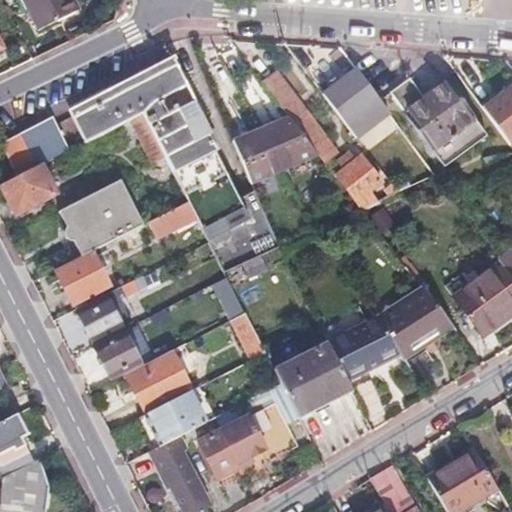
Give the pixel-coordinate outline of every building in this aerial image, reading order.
[(78,10),(72,0),(21,0),(37,31),(78,10)] [(196,218),(208,242),(249,220),(215,153),(217,152),(193,104),(194,103),(173,60),(149,72),(148,71),(127,81),(72,110),(88,142),(131,120),(143,114),(165,158),(188,203),(196,218)] [(321,93),(346,125),(379,101),(354,68),(321,93)] [(486,138),(450,88),(445,84),(424,99),(409,80),(389,94),(390,96),(387,99),(391,105),(395,103),(444,168),(486,138)] [(511,86),(482,108),(509,145),(511,142),(511,86)] [(319,156),(324,164),(338,154),(305,111),(291,121),(319,156)] [(153,164),(165,158),(143,114),(131,120),(153,164)] [(67,151),(51,119),(1,144),(18,176),(67,151)] [(289,119),(234,142),(252,183),(319,156),(291,121),(289,119)] [(355,137),(347,127),(340,133),(347,143),(355,137)] [(483,160),(488,173),(507,166),(502,153),(483,160)] [(344,168),(336,175),(356,200),(354,202),(361,210),(379,201),(369,190),(382,180),(360,155),(354,160),(348,154),(339,162),(344,168)] [(41,166),(4,185),(0,186),(0,187),(15,216),(56,196),(41,166)] [(144,225),(120,181),(58,213),(66,228),(67,230),(68,229),(77,232),(80,238),(74,241),(74,240),(72,240),(73,242),(81,258),(92,252),(144,225)] [(384,189),(389,196),(398,192),(391,183),(384,189)] [(487,193),(486,184),(470,186),(471,195),(487,193)] [(158,238),(196,218),(188,203),(149,223),(158,238)] [(381,209),(368,218),(379,235),(392,226),(381,209)] [(67,230),(66,228),(65,229),(64,231),(64,234),(65,238),(66,240),(69,242),(73,242),(72,240),(74,240),(74,241),(80,238),(77,232),(68,229),(67,230)] [(417,244),(404,228),(393,236),(405,252),(417,244)] [(511,251),(498,261),(500,265),(511,280),(511,251)] [(81,258),(55,271),(73,307),(110,288),(92,252),(81,258)] [(269,269),(263,256),(243,265),(250,278),(269,269)] [(483,337),(511,316),(511,280),(500,265),(454,299),(471,321),(481,334),(483,337)] [(245,314),(227,278),(214,285),(232,320),(245,314)] [(129,291),(126,285),(105,295),(107,298),(77,314),(92,344),(123,328),(118,318),(127,314),(120,300),(111,305),(109,301),(129,291)] [(422,345),(452,327),(424,291),(379,320),(400,353),(403,358),(422,345)] [(107,298),(105,295),(75,311),(77,314),(107,298)] [(265,354),(245,314),(232,320),(231,321),(251,361),(265,354)] [(400,353),(379,320),(378,319),(328,344),(347,381),(365,371),(400,353)] [(71,322),(61,327),(74,349),(84,343),(71,322)] [(129,340),(126,334),(95,350),(110,380),(141,365),(129,340)] [(140,334),(129,340),(141,365),(153,359),(140,334)] [(328,344),(328,343),(273,370),(281,386),(298,418),(353,392),(352,390),(347,381),(328,344)] [(426,352),(422,345),(403,358),(407,364),(426,352)] [(192,391),(172,351),(125,376),(139,402),(145,415),(184,395),(190,393),(192,391)] [(365,371),(347,381),(352,390),(370,381),(365,371)] [(298,418),(281,386),(269,392),(276,404),(287,425),(299,419),(298,418)] [(216,419),(200,387),(192,391),(190,393),(206,424),(216,419)] [(145,415),(144,416),(160,447),(180,437),(206,424),(190,393),(184,395),(145,415)] [(287,425),(276,404),(199,443),(221,487),(224,485),(236,479),(299,447),(287,425)] [(17,415),(0,424),(0,463),(1,467),(0,467),(0,476),(1,478),(33,463),(28,452),(19,456),(16,451),(25,446),(21,439),(28,436),(17,415)] [(180,437),(160,447),(153,451),(184,511),(194,511),(209,504),(182,452),(187,450),(180,437)] [(28,452),(25,446),(16,451),(19,456),(28,452)] [(459,511),(496,490),(473,452),(426,481),(444,511),(459,511)] [(1,478),(0,491),(0,492),(0,511),(46,511),(49,487),(38,460),(33,463),(1,478)] [(382,472),(368,481),(383,506),(386,511),(415,511),(398,483),(399,482),(390,467),(382,472)] [(459,511),(472,511),(499,496),(496,490),(459,511)]
